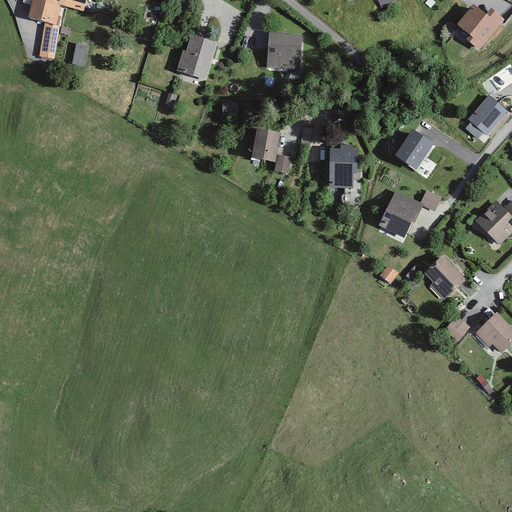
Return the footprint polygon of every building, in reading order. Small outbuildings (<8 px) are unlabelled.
[(83,11),(85,0),(30,0),(26,20),(58,28),(63,7),(83,11)] [(477,46),(503,19),(491,8),(485,14),(475,5),(455,25),(477,46)] [(293,66),(295,34),(268,32),(265,64),(293,66)] [(206,82),(218,45),(190,35),(177,72),(206,82)] [(77,42),(72,63),(85,66),(91,45),(77,42)] [(508,110),(489,95),(468,119),(471,122),(465,128),(478,139),(484,133),(487,135),(508,110)] [(278,131),(255,128),(252,157),(274,160),(278,131)] [(432,144),(411,129),(394,152),(414,168),(432,144)] [(288,172),(290,158),(277,156),(276,171),(288,172)] [(347,187),(346,161),(327,162),(328,188),(347,187)] [(421,203),(393,189),(375,224),(403,238),(421,203)] [(511,200),(504,208),(498,201),(476,221),(499,246),(511,233),(511,231),(509,228),(511,225),(511,200)] [(463,280),(441,255),(420,273),(442,298),(463,280)] [(398,275),(387,266),(379,275),(390,284),(398,275)] [(511,342),(511,328),(496,312),(474,333),(497,357),(511,342)] [(469,326),(457,316),(445,331),(457,340),(469,326)]
